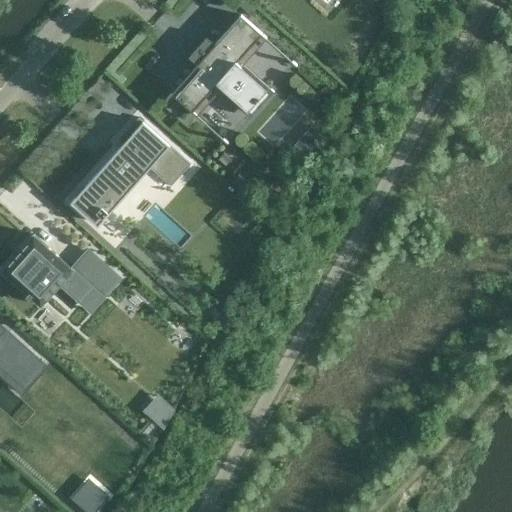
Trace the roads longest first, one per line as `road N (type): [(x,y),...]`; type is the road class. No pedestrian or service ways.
road 1 (unknown): [(501,0),(218,511)]
road 2 (residential): [(0,101),(91,0)]
